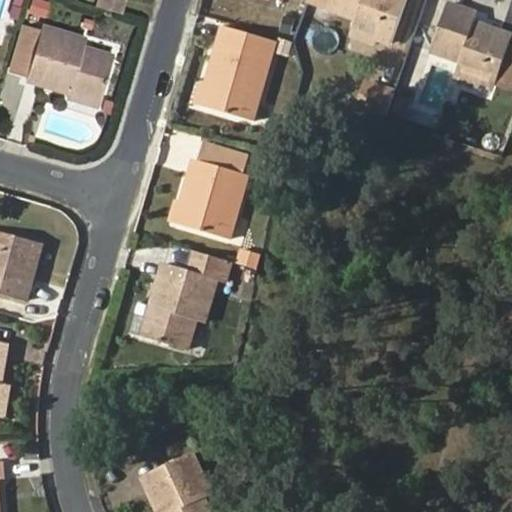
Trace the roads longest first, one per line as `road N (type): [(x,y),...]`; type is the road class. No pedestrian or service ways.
road 1 (residential): [(110,199),(66,408),(70,485),(80,511)]
road 2 (residential): [(177,0),(110,199)]
